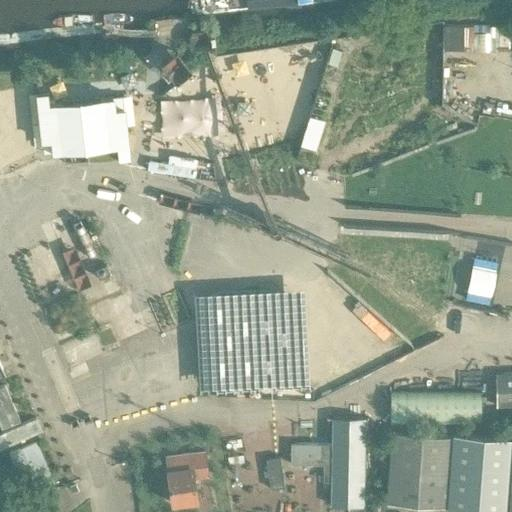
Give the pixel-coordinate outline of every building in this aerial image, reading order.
[(303,0),(197,0),(199,20),(304,11),(303,0)] [(112,97),(49,103),(47,91),(38,92),(43,141),(53,140),(54,152),(87,148),(89,160),(119,158),(119,157),(128,156),(123,108),(113,109),(112,97)] [(498,260),(474,255),(465,298),(489,303),(498,260)] [(110,273),(106,264),(95,269),(99,278),(110,273)] [(304,285),(195,290),(200,388),(308,383),(304,285)] [(511,372),(496,373),(497,406),(511,405),(511,372)] [(7,380),(0,383),(0,424),(0,426),(22,418),(7,380)] [(481,391),(391,391),(391,423),(481,423),(481,391)] [(36,414),(0,428),(0,446),(42,429),(36,414)] [(323,480),(332,480),(331,505),(363,505),(365,417),(333,416),(332,442),(291,443),(291,463),(324,464),(323,480)] [(453,436),(391,432),(386,502),(448,507),(448,510),(477,511),(511,511),(511,436),(511,438),(453,434),(453,436)] [(11,452),(9,453),(26,493),(51,482),(48,475),(50,474),(36,441),(11,452)] [(197,499),(194,478),(208,476),(205,450),(166,455),(173,503),(197,499)] [(266,458),(270,488),(285,486),(280,456),(276,457),(266,458)] [(86,479),(80,481),(82,488),(89,486),(86,479)]
